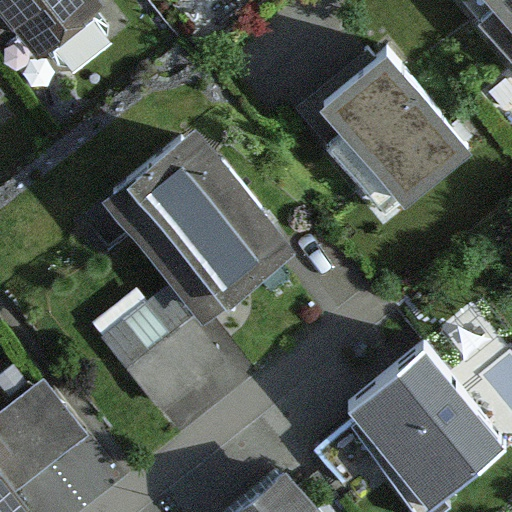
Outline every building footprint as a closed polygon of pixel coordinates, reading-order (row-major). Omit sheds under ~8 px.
[(105,8),(98,0),(0,0),(0,6),(38,57),(105,8)] [(398,190),(467,139),(396,44),(328,94),(398,190)] [(239,348),(212,313),(291,250),(195,128),(105,199),(171,283),(113,328),(171,401),(239,348)] [(495,430),(423,340),(356,393),(429,483),(495,430)] [(0,446),(9,439),(0,427),(0,446)] [(344,511),(302,456),(235,506),(239,511),(344,511)] [(0,460),(0,511),(12,511),(29,500),(0,460)]
